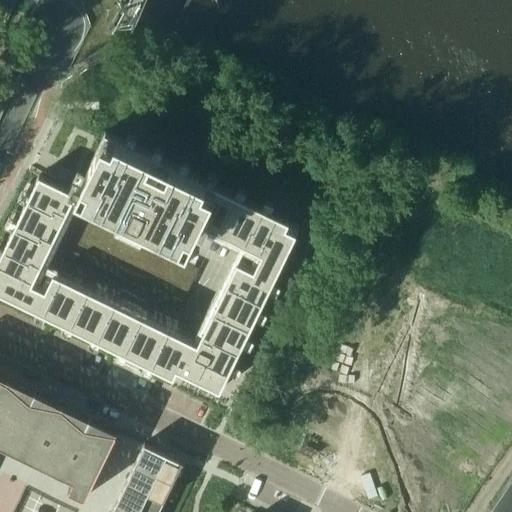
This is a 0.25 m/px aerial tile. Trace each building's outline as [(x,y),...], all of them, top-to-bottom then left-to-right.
[(121,0),(107,31),(125,40),(140,11),(145,0),(121,0)] [(286,226),(289,220),(106,131),(76,191),(39,173),(0,253),(0,290),(119,349),(143,361),(173,375),(177,368),(220,389),(296,231),(286,226)] [(511,234),(415,189),(385,250),(435,274),(433,279),(511,315),(511,234)] [(511,319),(383,257),(297,434),(442,505),(461,466),(377,424),(373,433),(350,422),(392,337),(386,335),(395,317),(511,374),(511,319)] [(0,511),(0,434),(11,439),(11,440),(64,465),(65,466),(66,466),(92,478),(92,479),(93,479),(116,432),(116,431),(117,429),(0,372),(0,511)] [(183,460),(144,442),(135,462),(173,480),(183,460)] [(173,480),(135,462),(126,481),(164,500),(173,480)] [(511,511),(511,476),(487,511),(511,511)] [(157,511),(164,500),(126,481),(116,501),(139,511),(157,511)] [(139,511),(116,501),(110,511),(139,511)]
